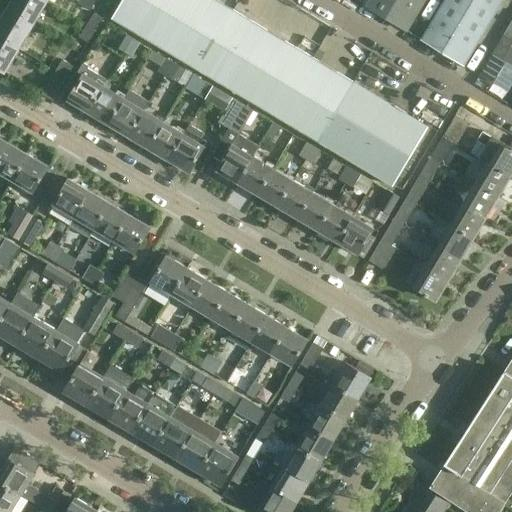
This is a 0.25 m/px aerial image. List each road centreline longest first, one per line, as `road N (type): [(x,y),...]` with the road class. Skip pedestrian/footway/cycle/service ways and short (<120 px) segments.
road 1 (residential): [(437,361),(0,102)]
road 2 (residential): [(511,119),(310,0)]
road 3 (residential): [(178,511),(0,409)]
road 4 (residential): [(338,511),(437,361)]
